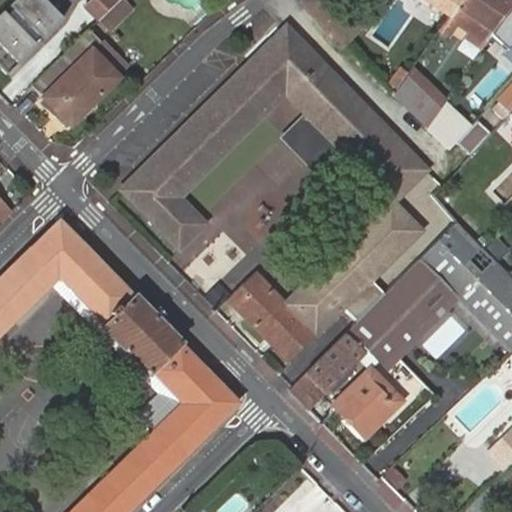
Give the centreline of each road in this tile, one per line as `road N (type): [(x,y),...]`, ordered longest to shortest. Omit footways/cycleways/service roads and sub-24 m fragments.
road 1 (residential): [(61,187),(270,399)]
road 2 (residential): [(253,0),(61,187)]
road 3 (unknown): [(443,164),(276,0)]
road 4 (residential): [(270,399),(155,511)]
road 5 (residential): [(270,399),(381,511)]
